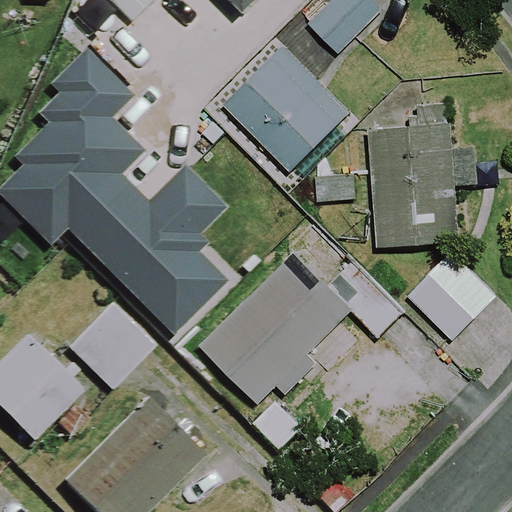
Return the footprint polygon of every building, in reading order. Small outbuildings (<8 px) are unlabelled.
[(52,0),(18,0),(18,10),(52,11),(52,0)] [(255,0),(215,0),(236,20),(255,0)] [(380,14),(365,0),(333,0),(307,26),(335,56),(380,14)] [(240,62),(214,35),(172,74),(197,102),(240,62)] [(344,121),(281,52),(224,105),(287,173),(344,121)] [(457,241),(445,121),(366,129),(378,249),(457,241)] [(342,305),(291,257),(285,263),(266,246),(249,264),(234,280),(247,292),(196,347),(258,405),(275,387),(285,396),(311,369),(303,362),(324,339),(332,347),(352,326),(344,319),(350,312),(342,305)] [(494,298),(448,255),(406,299),(452,343),(494,298)] [(350,312),(382,343),(412,311),(355,258),(336,278),(352,294),(342,305),(350,312)] [(149,353),(104,311),(65,352),(110,394),(149,353)] [(97,413),(24,340),(0,363),(0,415),(29,446),(51,424),(68,441),(97,413)] [(148,511),(200,459),(145,405),(138,411),(123,397),(90,430),(105,445),(63,488),(87,511),(148,511)]
